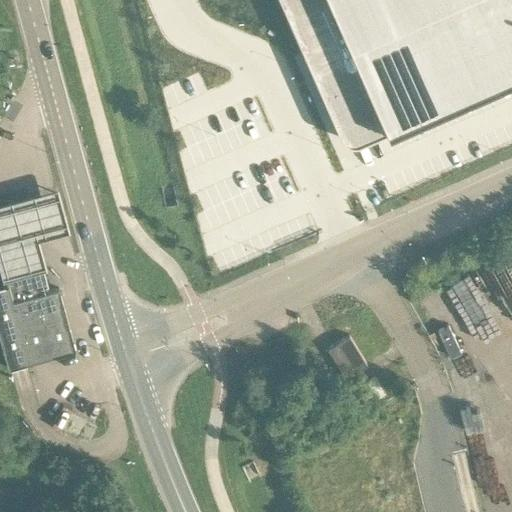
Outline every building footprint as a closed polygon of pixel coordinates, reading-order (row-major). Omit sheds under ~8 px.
[(511,0),(281,0),(340,133),(342,136),(345,139),(348,141),(352,142),(355,142),(359,140),(511,73),(511,0)] [(0,273),(2,280),(46,268),(37,239),(68,230),(56,186),(0,202),(0,273)] [(0,287),(0,340),(8,369),(18,366),(75,350),(59,288),(47,292),(40,265),(4,275),(7,286),(0,287)] [(463,352),(450,326),(439,332),(452,358),(463,352)] [(349,335),(327,349),(346,378),(352,374),(367,365),(349,335)]
